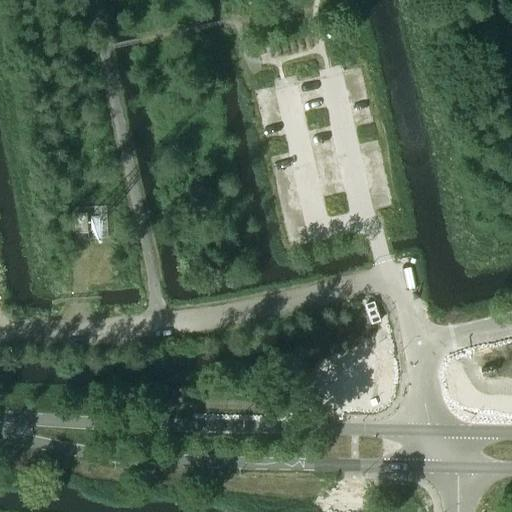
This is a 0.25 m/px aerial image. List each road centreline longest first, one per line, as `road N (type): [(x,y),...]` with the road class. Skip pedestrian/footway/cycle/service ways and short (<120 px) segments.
road 1 (unclassified): [(417,347),(404,277),(159,328),(14,330)]
road 2 (secondary): [(0,434),(133,453),(451,466)]
road 3 (secondary): [(431,431),(0,412)]
